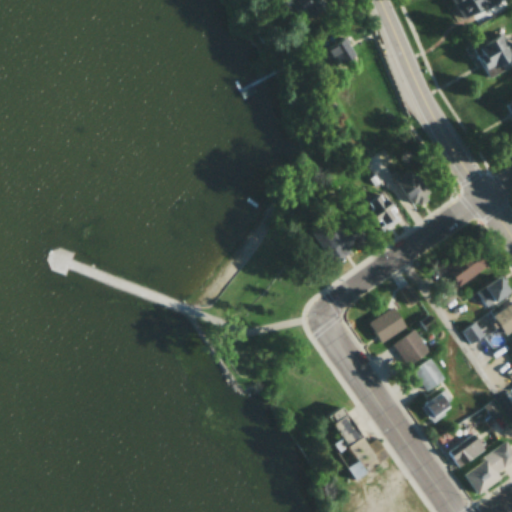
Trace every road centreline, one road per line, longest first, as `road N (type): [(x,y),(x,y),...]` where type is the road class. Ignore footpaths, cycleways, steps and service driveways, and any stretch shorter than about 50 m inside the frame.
road 1 (residential): [(469,511),(313,314)]
road 2 (residential): [(511,186),(313,314)]
road 3 (secondary): [(493,198),(416,81)]
